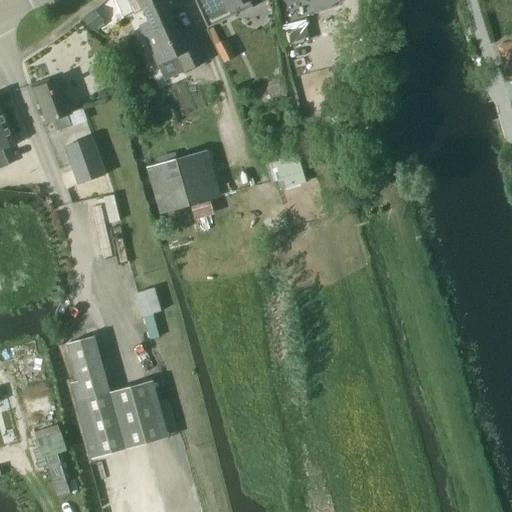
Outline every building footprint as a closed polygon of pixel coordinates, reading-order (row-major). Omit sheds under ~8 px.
[(170,10),(179,6),(176,0),(131,0),(137,13),(146,9),(146,8),(158,3),(163,13),(170,10)] [(195,0),(209,29),(254,8),(251,1),(252,0),(195,0)] [(146,8),(146,9),(152,22),(143,26),(160,65),(178,57),(184,72),(207,62),(194,31),(182,36),(170,10),(163,13),(158,3),(146,8)] [(94,12),(83,21),(93,33),(104,24),(94,12)] [(303,15),(282,20),(288,47),(309,43),(303,15)] [(505,67),(511,64),(511,44),(500,48),(505,67)] [(142,94),(134,78),(124,84),(131,100),(142,94)] [(60,81),(51,85),(49,81),(31,87),(37,105),(42,104),(48,121),(55,119),(59,131),(71,127),(67,115),(71,113),(60,81)] [(155,95),(143,99),(148,115),(160,112),(155,95)] [(0,107),(0,169),(10,166),(3,150),(16,145),(0,107)] [(105,175),(95,145),(68,155),(79,185),(105,175)] [(195,154),(148,168),(161,214),(209,201),(195,154)] [(94,337),(68,344),(78,382),(70,384),(91,460),(125,450),(110,394),(94,337)] [(61,501),(73,498),(57,448),(35,454),(41,472),(51,469),(61,501)]
